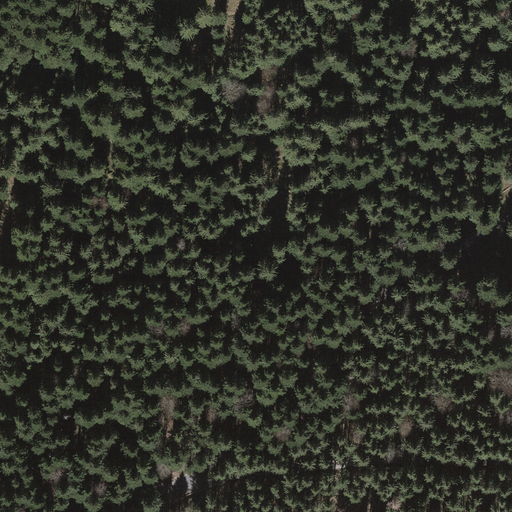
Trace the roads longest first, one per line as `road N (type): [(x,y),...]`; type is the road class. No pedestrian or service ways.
road 1 (track): [(511,211),(415,268),(288,374),(189,492)]
road 2 (track): [(189,492),(354,459),(511,454)]
road 3 (track): [(57,511),(189,492)]
